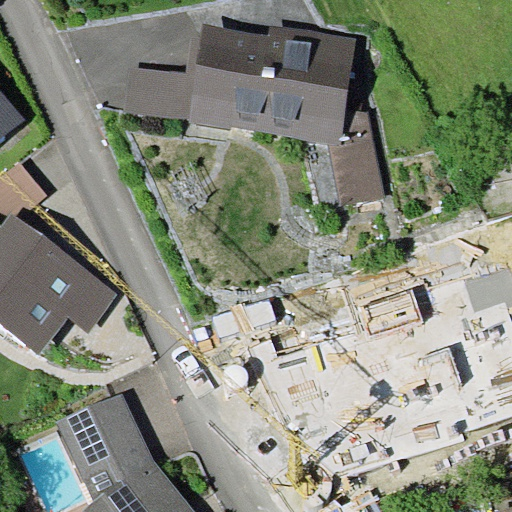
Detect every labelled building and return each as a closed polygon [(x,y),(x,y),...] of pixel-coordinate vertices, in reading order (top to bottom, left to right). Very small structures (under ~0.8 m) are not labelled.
[(357,38),(270,25),(269,35),(204,26),(202,39),(190,119),(189,124),(231,130),(232,127),(328,141),(341,143),(346,110),(357,38)] [(190,119),(202,39),(191,37),(186,74),(130,66),(124,109),(190,119)] [(0,139),(25,119),(0,89),(0,139)] [(368,112),(346,110),(341,143),(328,141),(341,205),(385,196),(368,112)] [(46,196),(20,161),(0,178),(0,226),(1,228),(11,215),(19,221),(46,196)] [(0,325),(42,356),(70,318),(91,333),(119,294),(19,221),(11,215),(1,228),(0,226),(0,325)] [(511,413),(511,318),(506,299),(311,356),(345,473),(465,438),(462,428),(511,413)] [(155,459),(123,393),(56,422),(93,507),(155,459)] [(196,511),(155,459),(93,507),(86,511),(196,511)]
